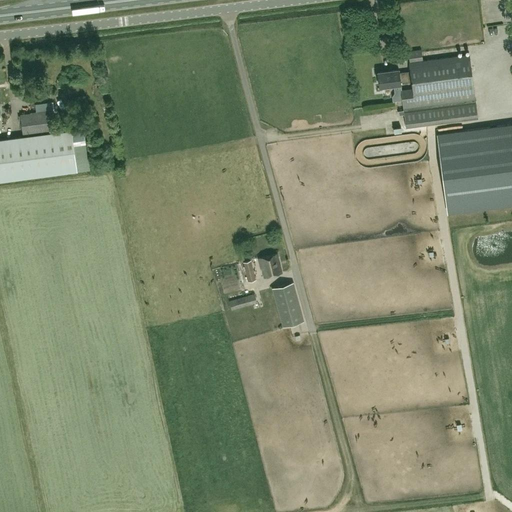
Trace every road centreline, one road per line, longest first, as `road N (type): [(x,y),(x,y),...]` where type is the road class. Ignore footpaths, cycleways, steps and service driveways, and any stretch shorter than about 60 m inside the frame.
road 1 (unclassified): [(292,0),(0,35)]
road 2 (track): [(331,511),(346,500),(350,480),(310,328)]
road 3 (primary): [(121,0),(0,14)]
